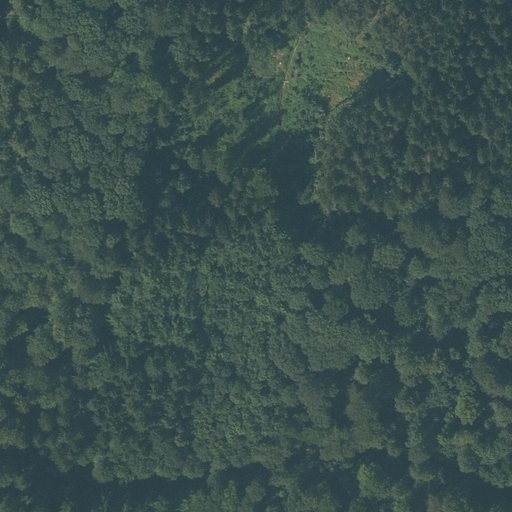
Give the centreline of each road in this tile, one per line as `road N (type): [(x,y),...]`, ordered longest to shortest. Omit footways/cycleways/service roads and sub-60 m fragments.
road 1 (track): [(0,430),(52,468),(91,484),(124,487),(338,448),(382,448),(439,456),(511,488)]
road 2 (unknown): [(511,358),(467,344),(393,357),(213,327),(176,306),(121,253)]
road 3 (unknown): [(121,253),(0,173)]
